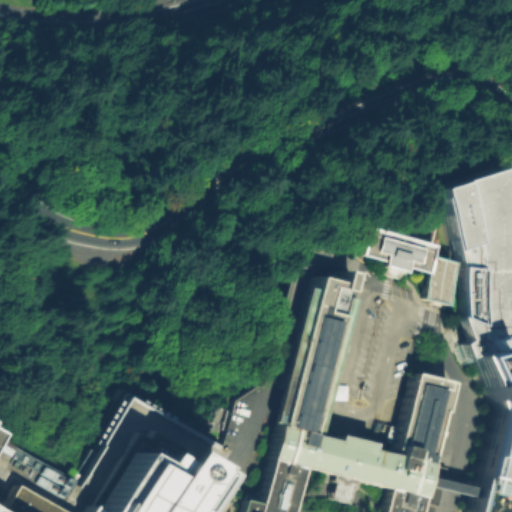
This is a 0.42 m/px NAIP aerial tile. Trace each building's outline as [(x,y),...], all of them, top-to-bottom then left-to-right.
[(511,511),(511,205),(497,163),(435,186),(460,258),(458,313),(465,336),(457,339),(462,352),(466,350),(482,413),(463,490),(457,511),(511,511)] [(351,250),(358,221),(415,235),(420,214),(439,219),(431,252),(456,258),(446,302),(418,295),(424,270),(400,264),(397,277),(377,272),(380,262),(374,261),(375,256),(351,250)] [(349,479),(348,486),(344,485),(342,493),(340,502),(321,498),(323,489),(325,482),(322,481),(323,473),(293,465),(281,511),(231,511),(235,498),(248,502),(304,268),(326,273),(328,262),(338,264),(332,291),(342,294),(308,433),(323,437),(325,431),(361,440),(359,446),(384,452),(404,369),(440,378),(433,408),(431,407),(414,477),(405,511),(370,511),(377,486),(349,479)] [(373,437),(323,425),(330,396),(322,394),(345,299),(359,302),(365,303),(368,293),(386,298),(388,292),(390,283),(414,289),(405,326),(402,335),(409,337),(394,401),(382,398),(373,437)] [(187,511),(210,473),(154,441),(148,451),(138,446),(134,454),(125,450),(93,506),(83,501),(76,511),(187,511)] [(0,511),(62,511),(11,483),(0,503),(0,511)]
